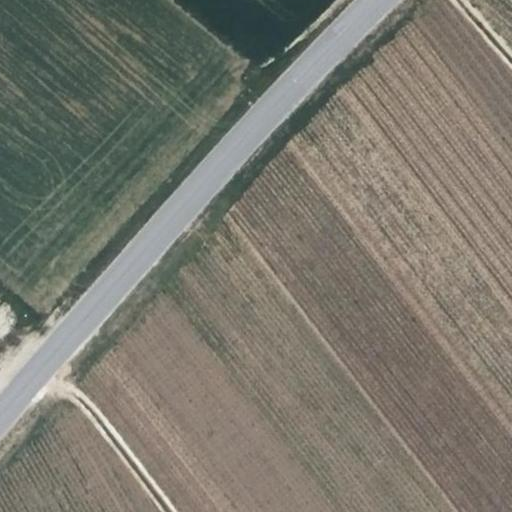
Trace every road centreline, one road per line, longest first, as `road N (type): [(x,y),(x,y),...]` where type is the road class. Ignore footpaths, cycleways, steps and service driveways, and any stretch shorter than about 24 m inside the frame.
road 1 (tertiary): [(0,414),(392,0)]
road 2 (track): [(52,356),(171,511)]
